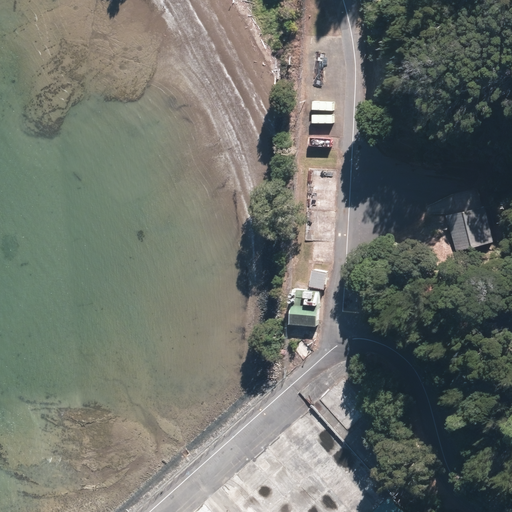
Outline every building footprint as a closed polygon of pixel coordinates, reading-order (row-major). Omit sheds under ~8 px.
[(334,170),(304,170),(302,241),(304,241),(304,262),(331,263),(334,170)] [(483,207),(443,215),(452,257),(492,248),(483,207)] [(312,268),(309,286),(324,289),(327,272),(312,268)] [(321,290),(292,287),(289,323),(317,326),(321,290)] [(399,511),(389,500),(375,511),(399,511)]
